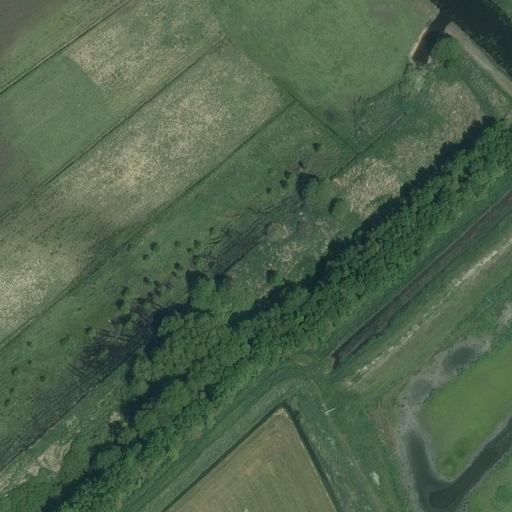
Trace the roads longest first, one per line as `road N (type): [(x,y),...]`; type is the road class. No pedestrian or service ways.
road 1 (track): [(511,181),(145,511)]
road 2 (track): [(511,92),(420,0)]
